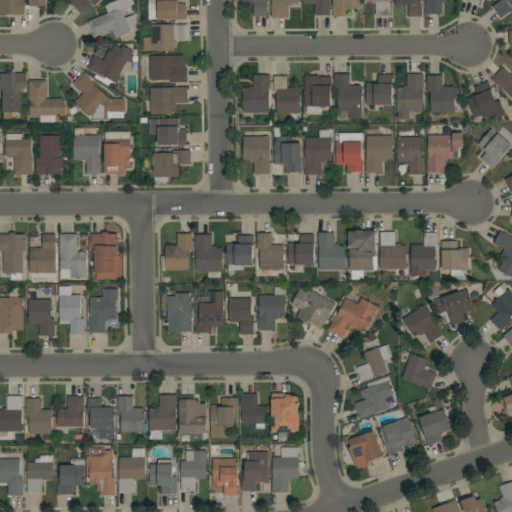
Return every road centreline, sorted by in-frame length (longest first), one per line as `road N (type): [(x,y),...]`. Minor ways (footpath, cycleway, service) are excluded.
road 1 (residential): [(0,207),(475,205)]
road 2 (residential): [(0,368),(274,364)]
road 3 (residential): [(220,48),(472,46)]
road 4 (residential): [(219,0),(223,206)]
road 5 (residential): [(331,511),(511,449)]
road 6 (residential): [(274,364),(313,371),(341,509)]
road 7 (residential): [(143,206),(144,367)]
